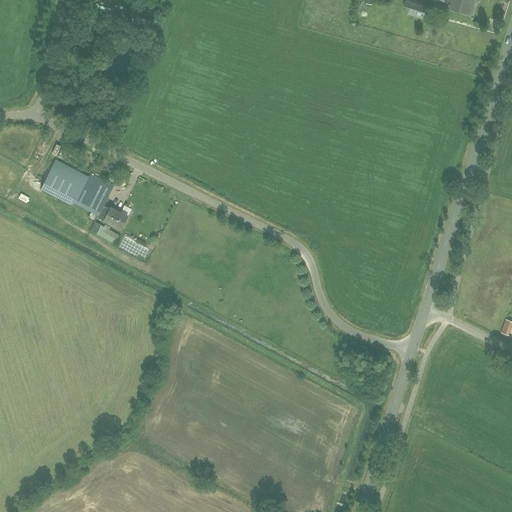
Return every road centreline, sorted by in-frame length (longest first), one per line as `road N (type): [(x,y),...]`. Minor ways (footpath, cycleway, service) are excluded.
road 1 (tertiary): [(425,309),(511,34)]
road 2 (unclassified): [(293,243),(36,118)]
road 3 (unclassified): [(293,243),(311,263),(333,319),(411,352)]
road 4 (tertiary): [(360,511),(411,352)]
road 5 (unclassified): [(36,118),(62,0)]
